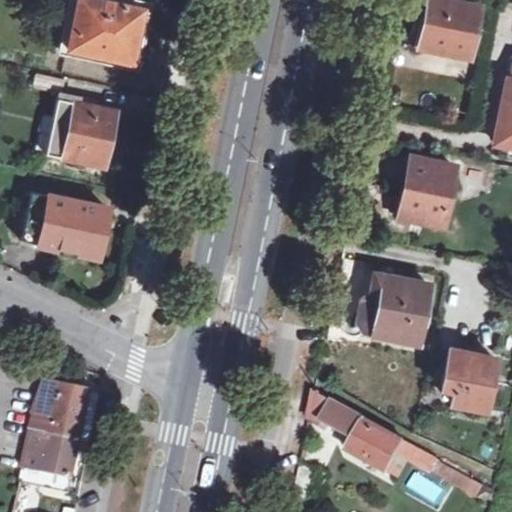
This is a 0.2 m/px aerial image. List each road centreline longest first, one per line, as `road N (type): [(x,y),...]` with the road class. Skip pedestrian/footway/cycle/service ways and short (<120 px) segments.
road 1 (primary): [(238,387),(299,71)]
road 2 (residential): [(219,0),(191,136),(223,192)]
road 3 (unclassified): [(184,373),(0,291)]
road 4 (primary): [(264,0),(223,192)]
road 5 (primary): [(223,192),(184,373)]
road 6 (primary): [(184,373),(157,511)]
road 7 (primary): [(212,511),(238,387)]
